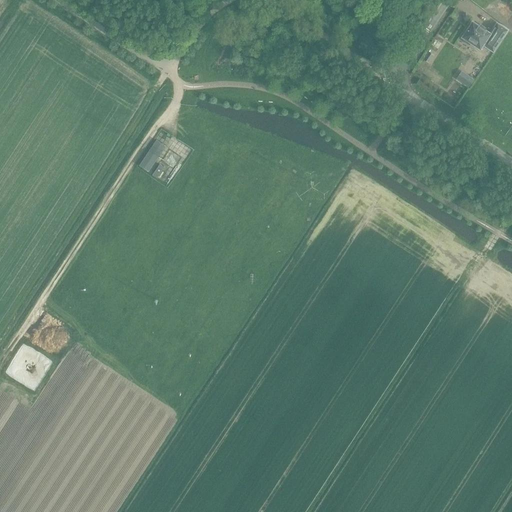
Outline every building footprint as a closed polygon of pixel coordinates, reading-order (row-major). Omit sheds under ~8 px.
[(479,50),(485,41),(486,40),(496,46),(507,31),(498,25),(492,35),(491,35),(492,32),(485,27),(484,30),(472,22),(461,38),(479,50)] [(428,63),(433,55),(428,52),(423,60),(428,63)] [(461,71),(456,79),(468,88),(474,80),(461,71)] [(148,171),(165,145),(157,140),(140,165),(148,171)] [(159,177),(164,165),(158,163),(153,175),(159,177)]
